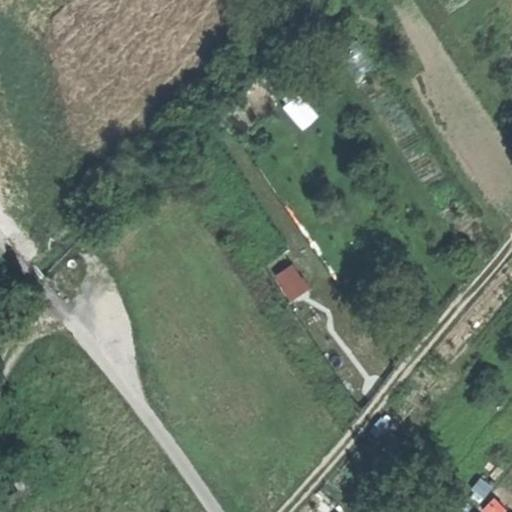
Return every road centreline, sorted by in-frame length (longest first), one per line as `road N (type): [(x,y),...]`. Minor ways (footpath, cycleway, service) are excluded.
road 1 (track): [(511,245),(286,511)]
road 2 (residential): [(56,306),(217,511)]
